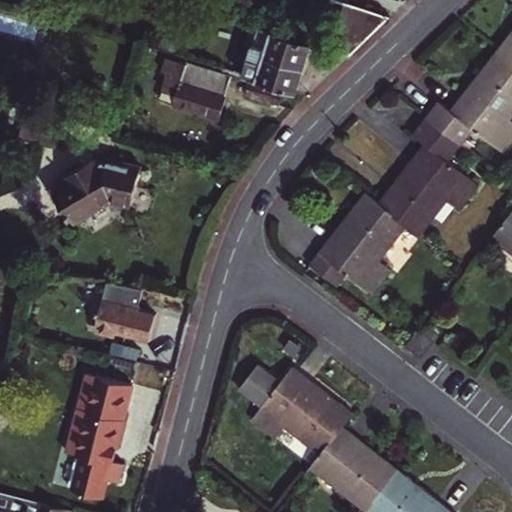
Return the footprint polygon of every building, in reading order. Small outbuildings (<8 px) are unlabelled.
[(312,44),(262,28),(255,53),(305,69),(312,44)] [(511,58),(511,32),(499,49),(511,58)] [(511,58),(499,49),(453,109),(442,100),(429,117),(468,147),(481,131),(506,151),(511,142),(511,58)] [(298,91),(305,69),(255,53),(248,75),(298,91)] [(220,118),(233,77),(168,59),(164,73),(170,75),(162,102),(220,118)] [(246,95),(281,105),(286,89),(251,79),(246,95)] [(49,116),(42,143),(54,147),(61,120),(49,116)] [(427,143),(381,201),(411,225),(423,234),(450,199),(462,207),(481,184),(455,163),(468,147),(429,117),(416,134),(427,143)] [(204,168),(207,158),(196,155),(193,165),(204,168)] [(71,179),(54,189),(75,224),(114,201),(134,206),(144,167),(108,158),(100,162),(97,159),(69,176),(71,179)] [(383,259),(411,225),(381,201),(368,191),(311,266),(347,294),(358,281),(376,294),(394,269),(383,259)] [(511,212),(493,236),(511,250),(511,212)] [(151,341),(154,327),(157,314),(144,311),(133,308),(134,302),(141,303),(145,288),(110,281),(102,310),(100,309),(97,317),(100,318),(97,328),(151,341)] [(133,308),(144,311),(141,303),(134,302),(133,308)] [(421,328),(408,343),(423,355),(436,339),(423,329),(421,328)] [(345,424),(354,412),(294,365),(283,380),(260,362),(242,387),(264,405),(253,419),(278,438),(288,426),(323,453),(344,425),(345,424)] [(81,407),(69,451),(84,455),(75,491),(101,497),(106,478),(121,482),(126,464),(116,461),(127,419),(81,407)] [(323,453),(312,467),(368,511),(400,469),(344,425),(323,453)] [(455,511),(400,469),(368,511),(369,511),(455,511)] [(40,511),(43,502),(7,493),(3,511),(5,511),(40,511)] [(72,511),(73,510),(43,502),(40,511),(5,511),(3,511),(1,511),(0,511),(72,511)]
